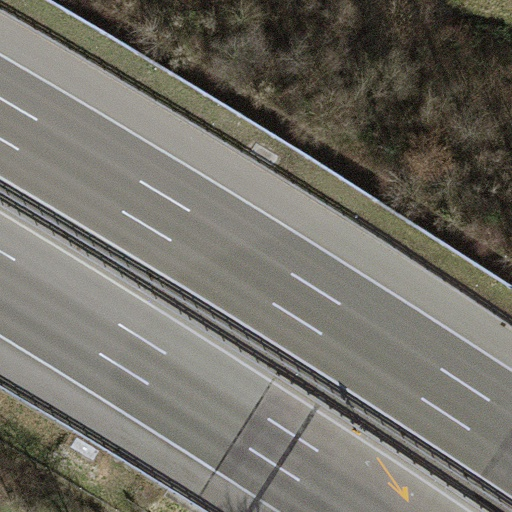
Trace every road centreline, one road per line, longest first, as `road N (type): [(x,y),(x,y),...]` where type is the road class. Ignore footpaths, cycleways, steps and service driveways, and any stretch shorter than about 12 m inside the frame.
road 1 (motorway): [(511,435),(0,117)]
road 2 (motorway): [(0,295),(242,438),(348,511)]
